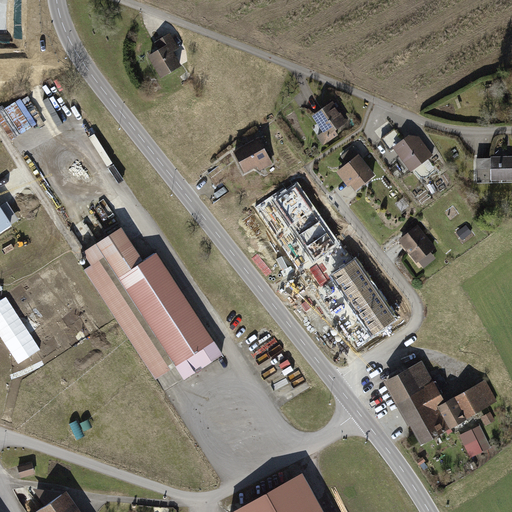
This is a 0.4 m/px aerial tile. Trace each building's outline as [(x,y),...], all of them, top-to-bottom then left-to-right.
[(160,49),(147,57),(162,81),(184,67),(175,54),(180,51),(171,35),(156,44),(160,49)] [(335,104),(316,117),(326,132),(318,137),(324,147),(340,137),(337,133),(349,125),(335,104)] [(392,152),(396,149),(414,173),(435,157),(421,139),(409,138),(406,141),(397,129),(382,140),(392,152)] [(261,138),(235,152),(246,174),(259,168),(261,171),(275,164),(261,138)] [(359,156),(338,173),(355,194),(376,177),(359,156)] [(511,158),(479,159),(479,183),(511,182),(511,158)] [(337,246),(296,186),(273,201),(314,261),(337,246)] [(419,226),(400,241),(419,264),(438,249),(419,226)] [(94,265),(86,270),(155,380),(175,367),(186,385),(227,359),(160,253),(145,262),(124,228),(86,251),(94,265)] [(397,320),(355,260),(333,275),(374,335),(397,320)] [(425,361),(387,383),(423,447),(501,403),(488,380),(448,403),(425,361)] [(492,413),(482,418),(487,427),(496,422),(492,413)] [(483,426),(460,435),(470,458),(493,448),(483,426)] [(34,463),(19,466),(22,479),(37,475),(34,463)] [(323,511),(304,475),(236,511),(323,511)] [(83,511),(68,491),(37,511),(83,511)]
